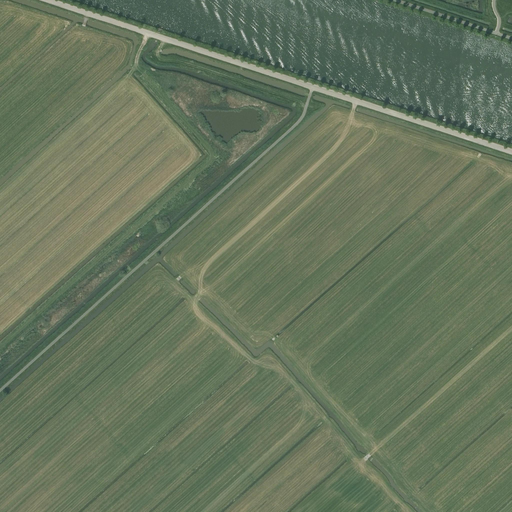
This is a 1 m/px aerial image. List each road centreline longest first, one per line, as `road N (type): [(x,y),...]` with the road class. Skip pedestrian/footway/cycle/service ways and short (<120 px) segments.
road 1 (unclassified): [(511,151),(45,0)]
road 2 (track): [(0,349),(215,157),(137,67),(147,33)]
